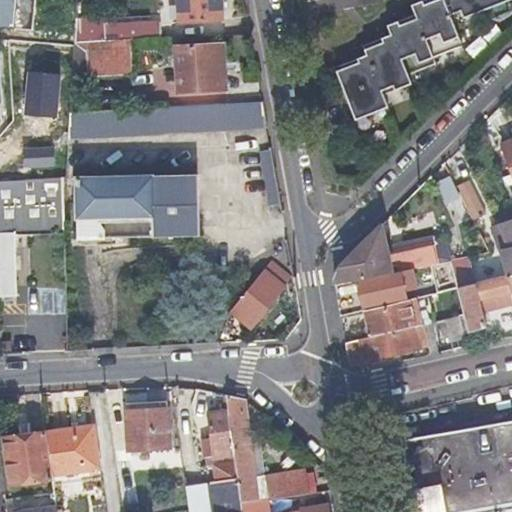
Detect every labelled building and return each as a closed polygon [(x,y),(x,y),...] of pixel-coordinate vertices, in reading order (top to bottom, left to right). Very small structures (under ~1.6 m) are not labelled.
[(220,21),(218,0),(179,0),(180,22),(220,21)] [(511,0),(448,0),(444,2),(424,11),(420,3),(410,7),(413,16),(401,21),(402,25),(398,27),(396,23),(385,27),(388,36),(379,40),(381,44),(376,46),(375,42),(361,47),(364,57),(355,60),(357,64),(334,73),(360,129),(392,114),(387,103),(415,90),(411,82),(439,69),(436,63),(464,51),(451,20),(461,16),(464,23),(511,0)] [(443,0),(425,0),(420,3),(424,11),(444,2),(443,0)] [(162,40),(162,30),(161,21),(121,23),(122,24),(76,27),(76,45),(133,41),(162,40)] [(136,76),(133,41),(76,45),(74,80),(136,76)] [(220,89),(219,67),(218,45),(178,47),(180,91),(220,89)] [(156,135),(268,128),(264,102),(73,114),(71,139),(156,135)] [(511,181),(511,141),(501,145),(511,181)] [(451,176),(435,181),(443,204),(458,199),(451,176)] [(200,238),(199,208),(198,178),(76,181),(78,241),(200,238)] [(0,184),(0,287),(15,287),(16,224),(65,222),(64,180),(0,184)] [(469,180),(455,186),(471,222),(485,215),(469,180)] [(503,277),(507,294),(511,315),(511,220),(498,224),(505,248),(496,250),(497,256),(503,277)] [(505,248),(498,224),(491,227),(496,250),(505,248)] [(386,247),(381,226),(340,268),(333,284),(334,289),(439,264),(434,244),(388,255),(386,247)] [(388,255),(434,244),(431,236),(386,247),(388,255)] [(476,302),(507,294),(503,277),(473,285),(467,257),(451,261),(454,277),(457,289),(464,317),(444,323),(437,324),(432,326),(429,326),(433,343),(440,341),(439,338),(445,337),(446,340),(482,329),(476,302)] [(234,306),(244,314),(253,321),(290,275),(271,259),(234,306)] [(432,283),(454,277),(451,261),(439,264),(428,267),(432,283)] [(406,298),(404,287),(401,276),(359,286),(364,308),(406,298)] [(439,305),(444,323),(464,317),(457,289),(448,291),(451,302),(439,305)] [(451,302),(448,291),(436,294),(439,305),(451,302)] [(424,298),(432,326),(437,324),(444,323),(439,305),(436,294),(424,298)] [(361,314),(368,341),(412,330),(405,302),(361,314)] [(0,325),(0,338),(8,338),(8,325),(0,325)] [(412,330),(368,341),(359,344),(363,360),(364,365),(427,349),(422,327),(412,330)] [(344,348),(347,364),(363,360),(359,344),(344,348)] [(247,400),(228,396),(230,412),(236,454),(237,462),(242,506),(261,503),(270,501),(274,500),(307,494),(304,474),(258,481),(247,400)] [(166,410),(146,411),(126,412),(127,452),(168,450),(166,410)] [(214,456),(236,454),(230,412),(209,414),(214,456)] [(511,511),(511,418),(404,437),(416,511),(511,511)] [(92,425),(46,433),(52,475),(99,467),(92,425)] [(52,475),(46,433),(3,439),(10,486),(53,480),(52,475)] [(243,511),(242,506),(237,462),(216,464),(221,511),(243,511)] [(272,511),(270,501),(261,503),(242,506),(243,511),(272,511)]
